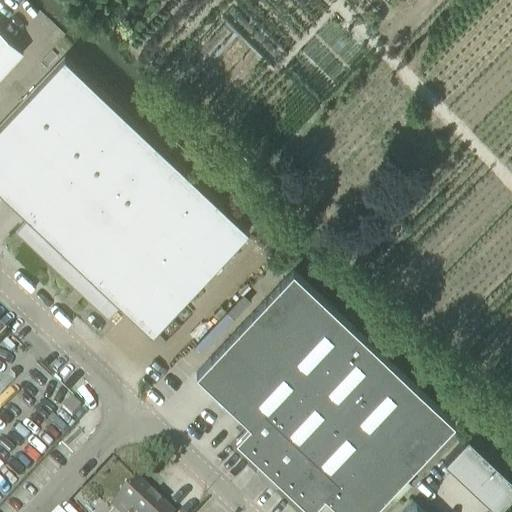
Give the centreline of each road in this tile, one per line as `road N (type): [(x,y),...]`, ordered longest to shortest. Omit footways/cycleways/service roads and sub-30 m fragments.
road 1 (unclassified): [(0,281),(133,406)]
road 2 (unclassified): [(133,406),(245,511)]
road 3 (unclassified): [(35,511),(133,406)]
